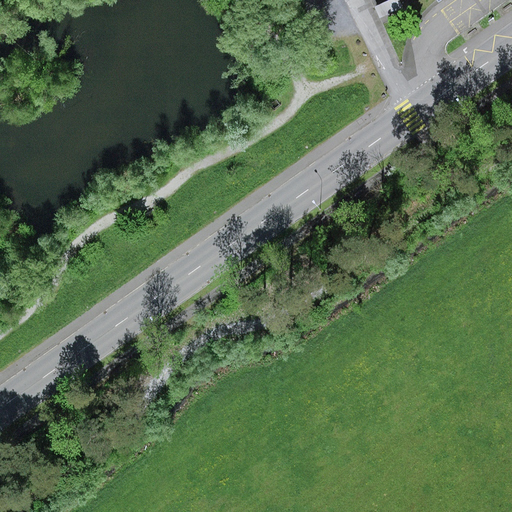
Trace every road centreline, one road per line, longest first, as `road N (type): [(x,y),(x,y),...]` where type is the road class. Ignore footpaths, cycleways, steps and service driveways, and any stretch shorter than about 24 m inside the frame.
road 1 (tertiary): [(416,113),(0,408)]
road 2 (residential): [(416,113),(358,0)]
